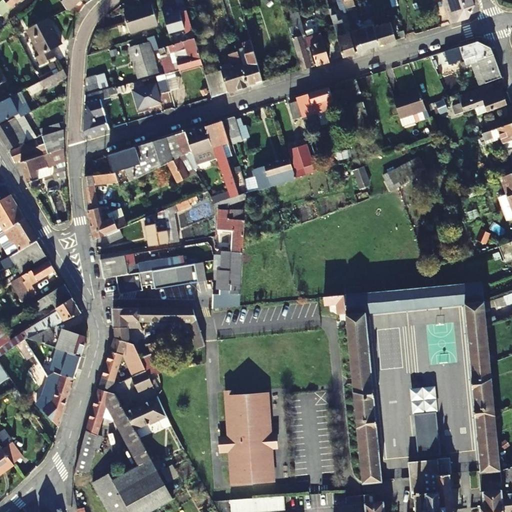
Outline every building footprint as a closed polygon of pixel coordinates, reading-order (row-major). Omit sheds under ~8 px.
[(59,0),(66,11),(78,0),(59,0)] [(335,0),(341,18),(345,17),(340,0),(335,0)] [(469,17),(475,5),(472,0),(442,0),(451,23),(469,17)] [(158,9),(164,33),(180,28),(182,34),(189,33),(182,9),(175,11),(175,13),(169,14),(167,7),(158,9)] [(153,28),(148,8),(121,16),(126,35),(153,28)] [(282,13),(290,38),(292,38),(301,69),(313,66),(310,56),(297,15),(289,18),(287,12),(282,13)] [(38,54),(35,55),(39,62),(54,54),(51,47),(59,42),(47,18),(25,30),(38,54)] [(307,20),(310,30),(318,28),(315,18),(307,20)] [(353,22),(349,23),(358,52),(358,53),(397,40),(391,22),(374,29),(375,34),(368,37),(364,26),(361,27),(361,29),(356,31),(353,22)] [(340,34),(336,35),(342,56),(355,53),(350,35),(347,36),(346,35),(341,37),(340,34)] [(316,65),(328,61),(320,35),(306,39),(307,45),(310,45),(316,65)] [(142,38),(143,42),(127,48),(137,76),(154,71),(147,51),(154,48),(150,36),(142,38)] [(155,50),(163,74),(173,72),(167,53),(183,48),(185,57),(174,60),(177,70),(200,64),(191,39),(190,39),(168,46),(155,50)] [(489,49),(476,42),(428,57),(430,62),(432,68),(443,65),(444,67),(454,63),(453,60),(461,58),(462,61),(459,62),(460,66),(469,64),(477,86),(500,78),(489,49)] [(123,53),(122,49),(127,48),(125,43),(109,47),(110,52),(115,51),(116,55),(123,53)] [(247,86),(262,82),(251,46),(236,51),(237,52),(247,86)] [(228,55),(232,68),(221,71),(228,93),(247,86),(237,52),(228,55)] [(45,78),(49,86),(66,77),(67,67),(45,78)] [(221,71),(204,76),(211,97),(228,93),(221,71)] [(168,90),(178,87),(173,72),(163,74),(168,90)] [(163,74),(155,76),(161,93),(169,91),(168,90),(163,74)] [(84,96),(98,91),(93,77),(84,79),(84,96)] [(375,103),(367,78),(356,81),(365,106),(363,107),(366,116),(366,117),(376,113),(383,111),(379,102),(375,103)] [(363,107),(358,91),(354,79),(343,83),(354,120),(366,116),(363,107)] [(40,81),(28,87),(31,94),(44,88),(40,81)] [(453,115),(477,107),(480,114),(505,105),(499,89),(493,92),(490,84),(457,97),(459,104),(450,108),(453,115)] [(159,103),(153,85),(132,92),(138,110),(159,103)] [(108,128),(99,99),(117,95),(115,89),(114,87),(98,91),(84,96),(82,131),(88,134),(108,128)] [(314,112),(332,107),(327,88),(293,97),(304,130),(318,125),(314,112)] [(417,92),(406,96),(404,93),(391,98),(398,118),(412,114),(414,121),(427,116),(425,111),(424,108),(417,92)] [(12,95),(0,101),(0,123),(0,124),(18,115),(16,110),(21,107),(16,98),(14,99),(12,95)] [(40,107),(38,108),(42,117),(47,127),(56,122),(49,107),(53,105),(52,102),(46,104),(40,107)] [(281,105),(286,121),(294,118),(289,103),(281,105)] [(436,107),(435,103),(424,108),(425,111),(436,107)] [(443,104),(436,107),(439,115),(446,112),(443,104)] [(29,113),(33,121),(40,117),(36,109),(29,113)] [(232,116),(224,120),(231,143),(241,140),(233,116),(232,116)] [(0,125),(0,136),(9,151),(20,144),(28,141),(16,121),(18,120),(17,118),(10,121),(3,124),(0,125)] [(221,121),(203,128),(207,139),(215,158),(230,197),(240,193),(239,188),(236,189),(220,143),(226,142),(221,121)] [(511,142),(511,122),(478,136),(479,137),(470,141),(477,159),(485,156),(481,144),(493,140),(494,143),(501,141),(502,145),(511,142)] [(59,124),(50,127),(52,133),(61,130),(59,124)] [(207,139),(203,128),(193,131),(192,128),(183,131),(189,151),(184,154),(187,160),(191,167),(192,169),(197,166),(191,154),(200,152),(203,162),(215,158),(207,139)] [(49,134),(42,136),(45,144),(63,138),(62,131),(63,129),(61,130),(52,133),(49,134)] [(182,155),(184,154),(189,151),(183,131),(175,134),(182,155)] [(107,155),(113,173),(123,170),(128,182),(169,161),(182,155),(175,134),(107,155)] [(63,138),(45,144),(48,153),(63,148),(63,146),(62,138),(63,138)] [(14,160),(15,162),(39,152),(35,142),(11,152),(14,160)] [(288,149),(295,169),(311,164),(311,163),(305,144),(304,144),(288,149)] [(48,153),(21,163),(28,184),(39,180),(36,171),(47,167),(46,162),(56,158),(59,178),(66,177),(63,148),(48,153)] [(182,155),(169,161),(175,180),(195,174),(192,169),(191,167),(187,160),(184,154),(182,155)] [(497,159),(499,165),(505,163),(509,175),(511,173),(511,164),(508,155),(497,159)] [(251,168),(258,188),(294,177),(288,158),(274,162),(260,166),(251,168)] [(505,163),(499,165),(503,177),(509,175),(505,163)] [(232,167),(237,184),(243,182),(238,165),(232,167)] [(419,167),(415,168),(414,165),(388,173),(393,187),(422,176),(419,167)] [(351,170),(359,190),(371,185),(363,166),(351,170)] [(113,173),(81,177),(85,202),(95,200),(93,185),(111,182),(117,202),(122,200),(117,187),(113,173)] [(511,173),(509,175),(503,177),(499,179),(505,192),(497,195),(506,218),(511,215),(511,173)] [(232,229),(232,250),(241,251),(241,241),(242,221),(244,192),(240,193),(230,197),(218,201),(218,229),(232,229)] [(0,232),(4,231),(24,219),(10,195),(0,200),(0,232)] [(84,202),(85,211),(99,207),(102,206),(100,198),(95,200),(85,202),(84,202)] [(126,226),(122,217),(110,222),(109,217),(103,219),(99,207),(85,211),(92,240),(93,240),(104,235),(116,230),(126,226)] [(169,207),(141,219),(149,247),(174,242),(178,241),(169,207)] [(107,213),(109,217),(110,222),(122,217),(119,209),(107,213)] [(10,242),(6,249),(8,252),(10,256),(36,240),(24,219),(4,231),(10,242)] [(116,230),(104,235),(107,243),(120,238),(116,230)] [(485,231),(480,242),(486,244),(491,233),(485,231)] [(10,256),(9,257),(14,265),(41,249),(36,240),(10,256)] [(41,249),(14,265),(20,274),(46,258),(41,249)] [(241,251),(232,250),(222,250),(222,270),(217,270),(217,279),(219,279),(219,288),(220,288),(220,298),(239,298),(239,288),(229,288),(229,282),(239,283),(241,251)] [(185,264),(183,255),(130,264),(128,254),(100,260),(103,279),(116,277),(185,264)] [(54,272),(48,260),(30,271),(11,283),(21,302),(35,294),(30,285),(54,272)] [(142,286),(151,284),(151,286),(164,285),(181,284),(205,280),(201,261),(185,264),(116,277),(119,292),(143,287),(142,286)] [(365,313),(463,304),(467,344),(480,473),(500,471),(499,469),(496,431),(494,413),(492,392),(489,362),(485,324),(483,303),(481,285),(481,282),(385,291),(344,295),(359,446),(363,484),(382,482),(365,313)] [(16,337),(11,340),(0,347),(0,357),(24,341),(27,340),(49,328),(81,312),(64,284),(62,285),(29,308),(33,315),(52,302),(59,314),(16,337)] [(385,291),(385,285),(343,289),(344,295),(385,291)] [(113,329),(128,328),(141,327),(138,321),(138,308),(112,308),(113,329)] [(193,308),(181,308),(138,308),(138,321),(182,321),(188,321),(197,320),(193,308)] [(194,338),(202,335),(197,322),(197,320),(188,321),(194,338)] [(0,347),(11,340),(9,337),(14,333),(7,322),(0,326),(0,347)] [(49,328),(27,340),(40,344),(54,338),(49,328)] [(128,342),(128,328),(113,329),(114,338),(128,342)] [(206,344),(202,335),(194,338),(197,347),(205,345),(206,344)] [(84,343),(60,336),(56,349),(67,353),(80,357),(84,343)] [(114,338),(102,378),(114,382),(122,356),(132,376),(145,370),(145,369),(139,358),(132,344),(128,342),(114,338)] [(155,361),(156,366),(169,360),(159,339),(148,343),(151,352),(155,361)] [(54,375),(60,376),(73,380),(80,357),(67,353),(63,366),(55,363),(51,373),(54,375)] [(139,358),(145,369),(154,367),(148,354),(139,358)] [(146,372),(147,375),(156,371),(154,367),(145,369),(145,370),(146,372)] [(51,377),(45,368),(41,370),(47,379),(47,380),(51,377)] [(145,370),(132,376),(133,380),(138,390),(152,384),(147,375),(146,372),(145,370)] [(51,377),(47,380),(58,383),(60,376),(54,375),(51,377)] [(70,389),(73,380),(60,376),(58,383),(58,385),(70,389)] [(110,393),(114,382),(102,378),(99,388),(110,393)] [(58,385),(54,395),(67,399),(70,389),(58,385)] [(110,393),(99,388),(89,421),(100,425),(106,405),(139,464),(122,474),(118,467),(107,473),(130,511),(147,511),(173,498),(158,469),(153,462),(152,460),(134,429),(125,411),(115,394),(110,393)] [(67,399),(54,395),(46,390),(44,396),(36,404),(58,426),(67,399)] [(232,390),(224,391),(228,436),(219,436),(220,451),(229,450),(231,483),(274,480),(271,446),(270,433),(267,392),(232,395),(232,390)] [(167,415),(157,394),(142,401),(142,403),(125,411),(134,429),(149,422),(150,423),(159,419),(162,426),(165,427),(171,424),(167,415)] [(413,415),(417,456),(439,453),(433,412),(413,415)] [(97,434),(100,425),(89,421),(86,431),(97,434)] [(83,437),(95,441),(96,436),(85,432),(83,437)] [(93,449),(94,447),(83,443),(75,468),(85,471),(89,470),(95,451),(93,449)] [(0,471),(1,471),(3,473),(11,467),(0,450),(0,471)] [(164,466),(159,458),(153,462),(158,469),(164,466)] [(452,511),(453,511),(451,495),(450,475),(453,475),(452,459),(437,460),(437,461),(409,464),(412,500),(414,500),(414,511),(452,511)] [(511,466),(508,468),(509,482),(501,482),(502,498),(511,494),(511,466)] [(509,482),(508,468),(500,471),(501,482),(509,482)] [(92,481),(109,511),(130,511),(107,473),(107,472),(92,481)] [(489,484),(490,492),(482,493),(483,508),(479,508),(479,511),(511,511),(511,494),(502,498),(501,482),(489,484)] [(374,495),(368,496),(369,505),(376,504),(374,495)] [(368,496),(364,496),(365,511),(385,511),(384,503),(376,504),(369,505),(368,496)] [(230,499),(230,511),(251,511),(258,511),(265,511),(272,511),(275,511),(273,504),(278,503),(284,502),(284,497),(277,497),(271,497),(264,498),(257,498),(250,499),(249,499),(244,499),(237,499),(230,499)] [(275,511),(278,511),(284,510),(284,507),(284,502),(278,503),(273,504),(275,511)]
